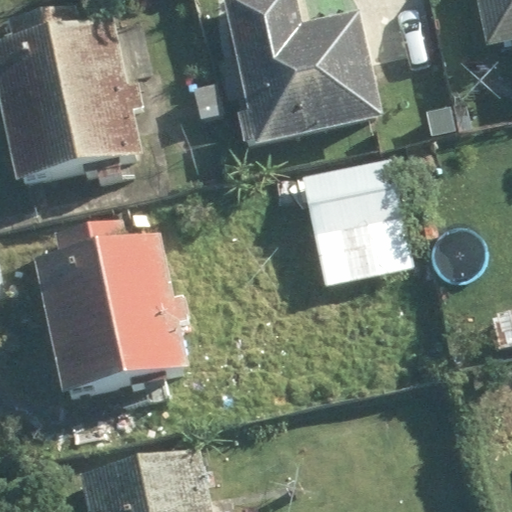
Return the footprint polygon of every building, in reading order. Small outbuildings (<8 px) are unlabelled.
[(303,31),(298,0),(245,0),(223,4),(247,152),(383,130),(366,21),(303,31)] [(511,0),(477,0),(489,52),(511,47),(511,0)] [(8,32),(12,50),(0,53),(0,117),(17,195),(149,165),(119,27),(78,36),(74,18),(8,32)] [(390,171),(0,254),(0,405),(421,315),(390,171)] [(511,313),(498,314),(500,349),(511,348),(511,313)] [(208,511),(197,455),(77,479),(83,511),(208,511)]
